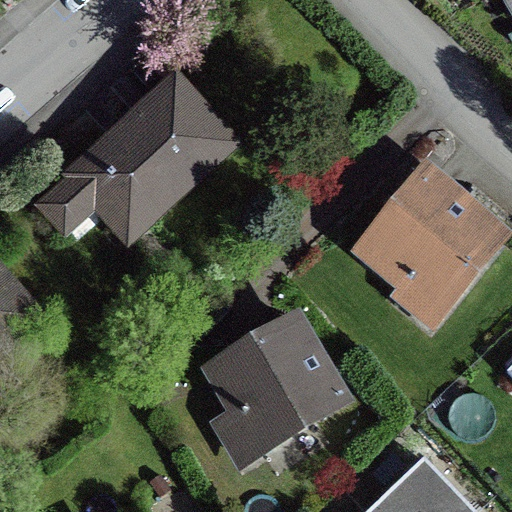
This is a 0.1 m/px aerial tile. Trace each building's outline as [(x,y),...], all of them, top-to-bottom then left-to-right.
[(230,150),(173,87),(68,181),(124,244),(230,150)] [(440,307),(493,243),(423,184),(363,256),(403,289),(414,286),(440,307)] [(0,356),(36,324),(0,284),(0,356)] [(258,454),(337,407),(291,329),(212,377),(258,454)] [(372,511),(464,511),(420,466),(372,511)]
